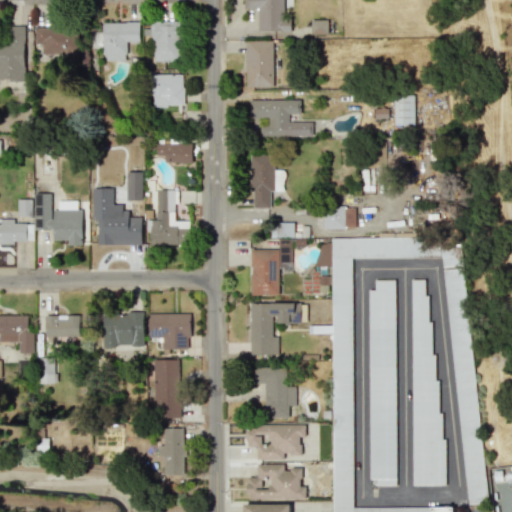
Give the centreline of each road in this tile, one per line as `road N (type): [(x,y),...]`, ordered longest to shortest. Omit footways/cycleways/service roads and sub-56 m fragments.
road 1 (residential): [(214,0),(212,511)]
road 2 (residential): [(0,278),(216,278)]
